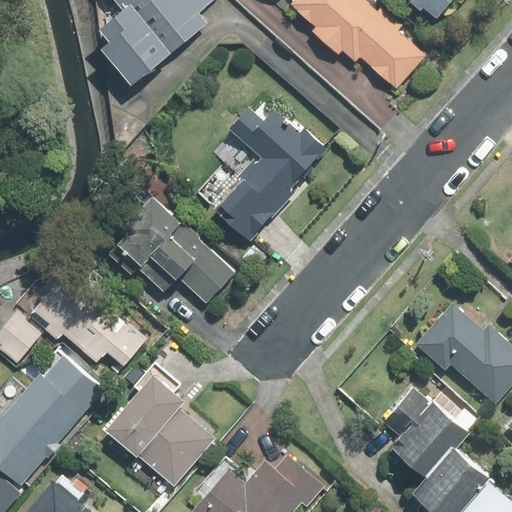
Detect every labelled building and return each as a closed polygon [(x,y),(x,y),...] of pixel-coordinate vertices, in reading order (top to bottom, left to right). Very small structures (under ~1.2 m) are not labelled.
[(108,42),(137,78),(210,20),(201,10),(213,0),(117,0),(108,8),(125,29),(108,42)] [(380,0),(295,0),(395,95),(435,53),(380,0)] [(405,0),(429,22),(448,0),(405,0)] [(216,206),(250,235),(329,143),(262,87),(231,124),(263,151),(216,206)] [(119,238),(165,289),(180,275),(204,302),(236,273),(166,196),(119,238)] [(511,340),(457,294),(419,339),(499,406),(511,391),(511,340)] [(63,346),(0,412),(0,456),(21,477),(106,387),(63,346)] [(160,369),(112,427),(180,482),(215,440),(182,413),(195,398),(160,369)] [(473,421),(424,380),(387,424),(408,442),(394,458),(458,511),(472,511),(476,508),(481,511),(511,511),(511,475),(463,434),(473,421)] [(194,505),(201,511),(299,511),(328,481),(287,442),(244,488),(226,471),(194,505)] [(0,504),(19,484),(0,466),(0,504)] [(106,511),(66,473),(28,511),(106,511)]
